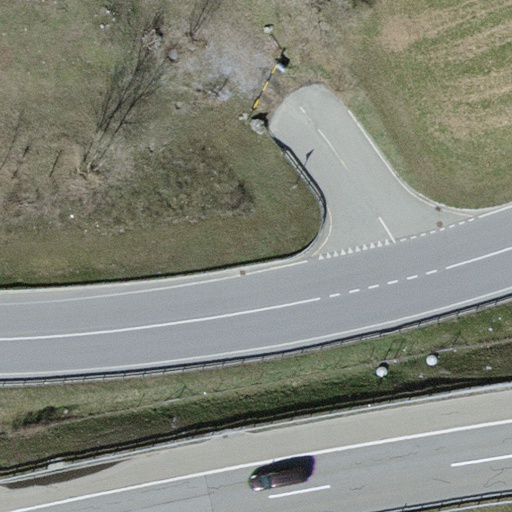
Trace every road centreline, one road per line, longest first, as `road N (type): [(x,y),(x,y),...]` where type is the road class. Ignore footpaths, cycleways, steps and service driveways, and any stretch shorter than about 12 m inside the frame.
road 1 (primary): [(511,253),(275,313),(0,342)]
road 2 (motorway): [(511,456),(195,511)]
